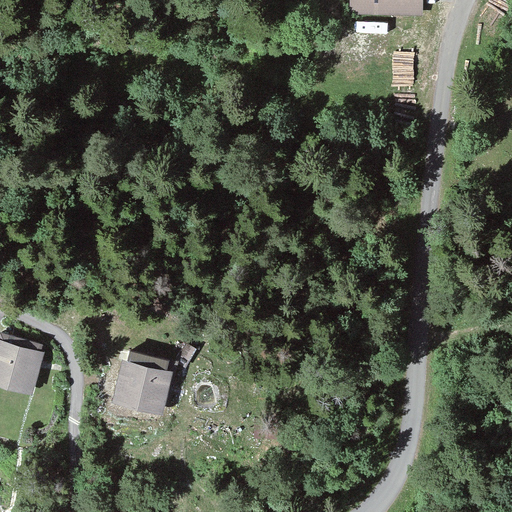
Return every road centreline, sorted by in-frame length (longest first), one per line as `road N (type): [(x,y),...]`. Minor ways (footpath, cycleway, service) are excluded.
road 1 (residential): [(372,511),(408,445),(446,85),(472,0)]
road 2 (residential): [(76,511),(75,366),(59,335),(0,311)]
